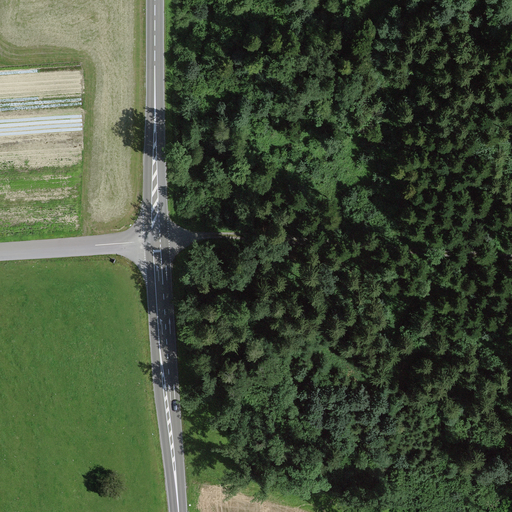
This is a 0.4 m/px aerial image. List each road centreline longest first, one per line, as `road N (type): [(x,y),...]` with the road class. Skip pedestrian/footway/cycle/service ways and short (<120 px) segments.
road 1 (secondary): [(154,0),(177,511)]
road 2 (track): [(511,264),(271,242)]
